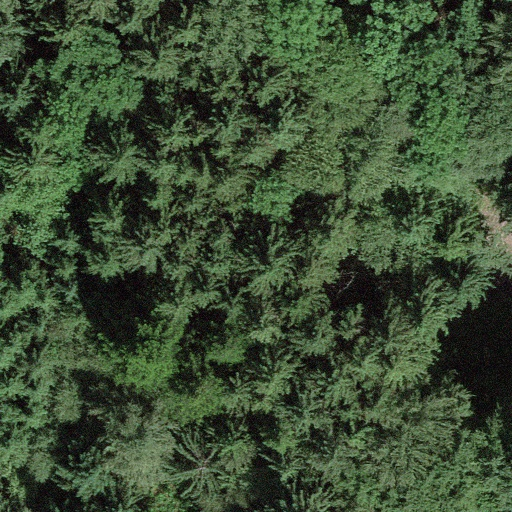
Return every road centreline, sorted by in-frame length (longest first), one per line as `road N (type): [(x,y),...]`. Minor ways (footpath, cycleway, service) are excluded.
road 1 (track): [(213,0),(321,19),(402,59),(425,83),(490,229)]
road 2 (track): [(342,511),(382,380),(423,305),(490,229)]
